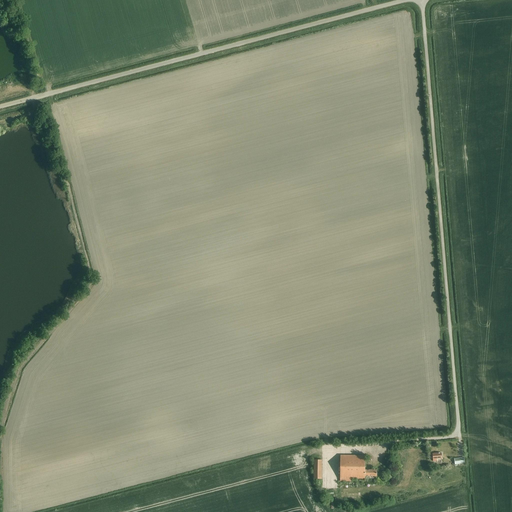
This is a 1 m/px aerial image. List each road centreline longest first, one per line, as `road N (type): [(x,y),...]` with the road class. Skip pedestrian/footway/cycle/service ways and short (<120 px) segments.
road 1 (unclassified): [(391,440),(454,432),(458,412),(422,0)]
road 2 (unclassified): [(0,107),(410,0)]
